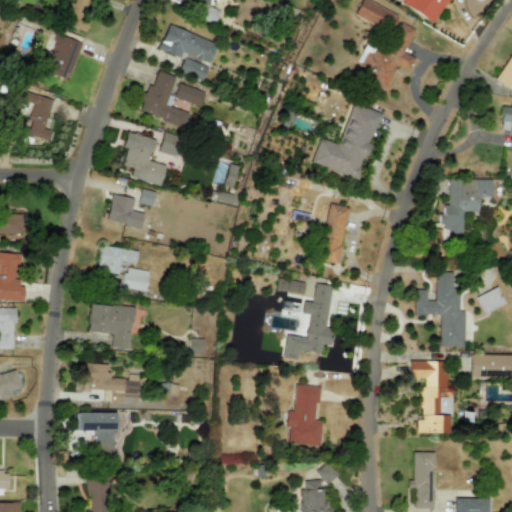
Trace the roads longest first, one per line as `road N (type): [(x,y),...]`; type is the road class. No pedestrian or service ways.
road 1 (residential): [(368,511),(366,413),(389,244),(431,132),(508,0)]
road 2 (residential): [(47,511),(43,427),(74,177),(140,0)]
